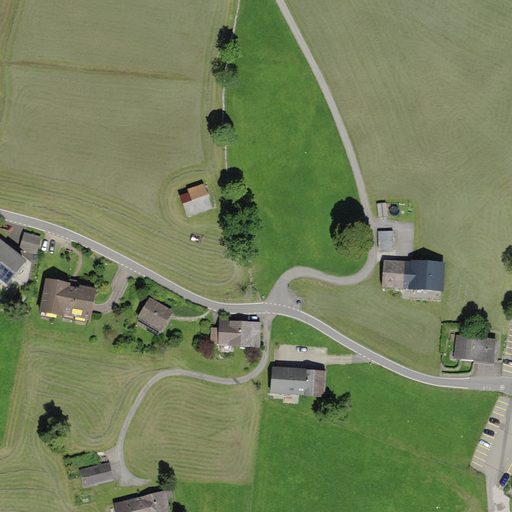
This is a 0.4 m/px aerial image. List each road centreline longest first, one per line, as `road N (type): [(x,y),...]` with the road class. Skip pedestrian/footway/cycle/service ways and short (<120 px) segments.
road 1 (residential): [(270,308),(291,273),(358,278),(374,250),(354,160),(279,0)]
road 2 (unclassified): [(0,213),(78,237),(217,307),(270,308)]
road 3 (unclassified): [(270,308),(302,315),(414,376),(511,385)]
